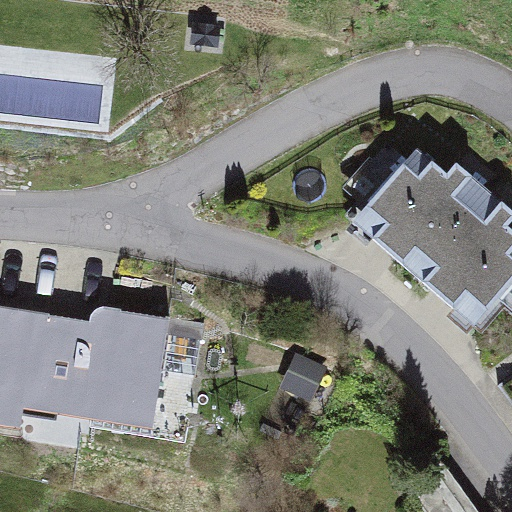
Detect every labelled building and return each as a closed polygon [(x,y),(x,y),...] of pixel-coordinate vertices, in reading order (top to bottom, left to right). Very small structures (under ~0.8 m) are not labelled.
[(215,46),(217,28),(194,26),(193,43),(215,46)] [(353,222),(413,274),(486,191),(455,164),(446,174),(417,149),(353,222)] [(511,222),(511,213),(486,191),(413,274),(473,327),(511,282),(511,231),(507,228),(511,222)] [(0,307),(0,417),(14,420),(14,410),(42,391),(52,405),(66,407),(67,398),(95,401),(93,420),(151,429),(161,373),(194,377),(202,324),(106,308),(96,310),(89,321),(0,307)] [(312,395),(323,373),(301,362),(290,384),(312,395)]
